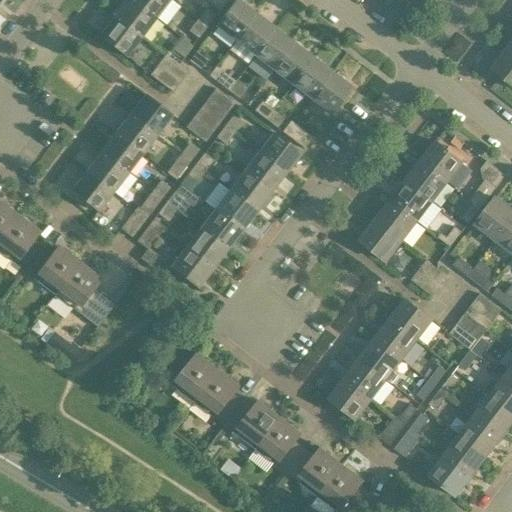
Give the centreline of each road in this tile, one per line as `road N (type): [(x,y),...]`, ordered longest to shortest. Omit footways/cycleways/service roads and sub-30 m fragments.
road 1 (residential): [(384,465),(233,346),(226,332),(305,215)]
road 2 (residential): [(462,295),(447,315),(305,215)]
road 3 (residential): [(194,91),(177,109),(43,8)]
road 4 (residential): [(305,215),(416,65)]
road 5 (residential): [(133,261),(0,159)]
road 6 (residential): [(416,65),(511,139)]
